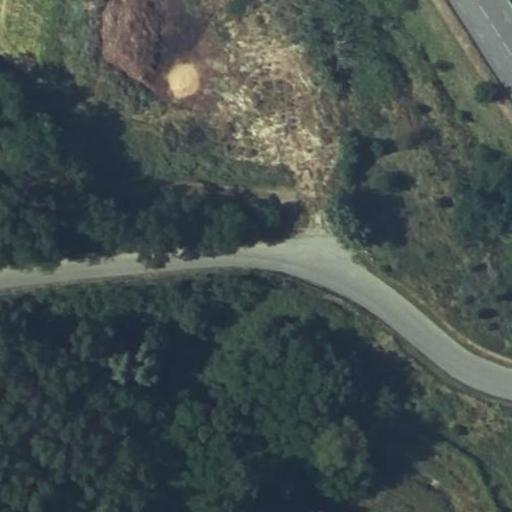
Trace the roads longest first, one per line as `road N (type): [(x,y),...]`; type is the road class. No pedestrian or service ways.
road 1 (tertiary): [(0,278),(271,260),(336,276),(400,311),(467,370),(511,385)]
road 2 (track): [(336,276),(312,202),(0,169)]
